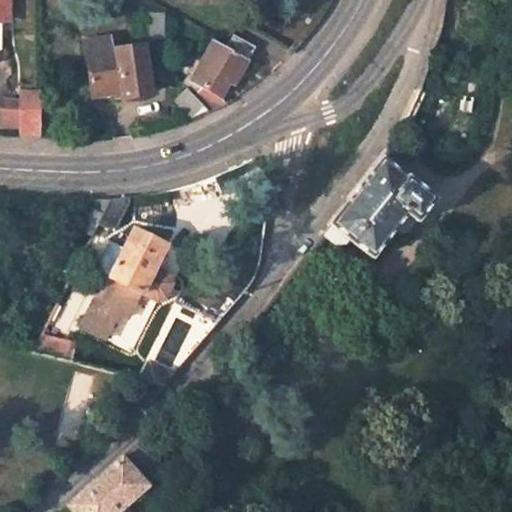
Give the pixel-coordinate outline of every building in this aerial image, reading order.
[(149,40),(165,42),(167,17),(150,16),(149,40)] [(260,50),(237,37),(229,51),(252,63),(260,50)] [(87,56),(93,97),(121,93),(123,103),(150,99),(142,47),(124,50),(123,38),(105,40),(106,54),(87,56)] [(214,114),(226,108),(229,106),(223,100),(234,81),(240,84),(252,63),(229,51),(217,44),(194,84),(190,83),(186,91),(214,114)] [(204,119),(209,117),(214,114),(186,91),(185,94),(174,105),(196,123),(204,119)] [(41,93),(21,94),(21,136),(41,137),(41,93)] [(318,145),(325,156),(334,151),(327,139),(318,145)] [(330,226),(349,240),(375,260),(394,234),(407,217),(418,225),(436,200),(382,158),(330,226)] [(114,199),(100,226),(111,232),(119,227),(133,198),(127,199),(114,199)] [(92,201),(77,229),(94,238),(100,226),(114,199),(92,201)] [(407,217),(394,234),(400,240),(407,240),(418,225),(407,217)] [(345,245),(349,240),(330,226),(322,236),(335,246),(345,245)] [(104,282),(89,310),(80,326),(103,339),(122,306),(131,311),(140,294),(159,304),(167,302),(176,285),(173,277),(155,267),(168,244),(138,228),(128,248),(113,274),(107,284),(104,282)] [(115,239),(100,267),(113,274),(128,248),(115,239)] [(42,335),(33,352),(72,362),(76,344),(42,335)] [(70,511),(123,511),(126,510),(149,490),(146,488),(166,472),(152,460),(135,447),(66,507),(70,511)] [(197,474),(163,447),(152,460),(186,487),(197,474)]
